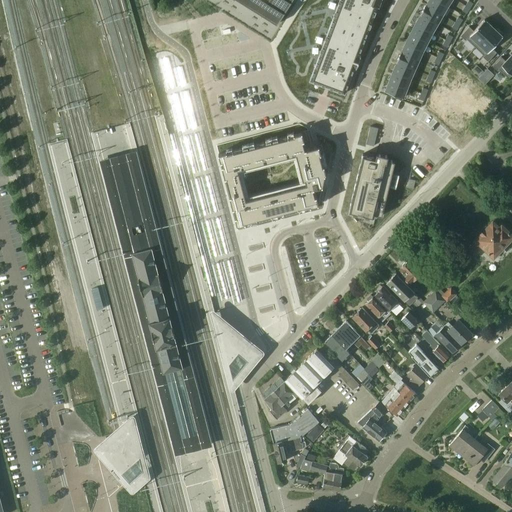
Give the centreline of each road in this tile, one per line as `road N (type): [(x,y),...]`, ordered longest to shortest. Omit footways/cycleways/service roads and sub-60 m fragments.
road 1 (residential): [(144,0),(154,29),(185,55),(253,318),(274,352)]
road 2 (residential): [(331,218),(371,64),(403,0)]
road 3 (unclassified): [(511,104),(358,268)]
road 4 (residential): [(274,352),(247,388),(277,511)]
road 5 (residential): [(401,438),(460,367),(511,325)]
road 6 (unclassified): [(331,218),(274,241),(296,331)]
road 7 (residential): [(510,511),(401,438)]
